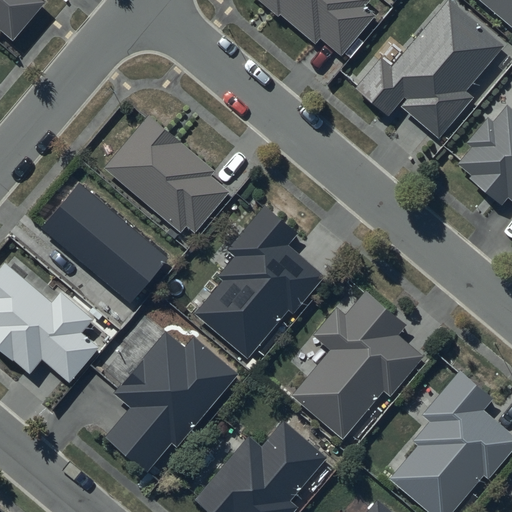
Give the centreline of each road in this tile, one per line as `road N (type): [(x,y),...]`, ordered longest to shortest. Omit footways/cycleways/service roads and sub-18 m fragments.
road 1 (residential): [(511,311),(144,0)]
road 2 (residential): [(143,0),(0,168)]
